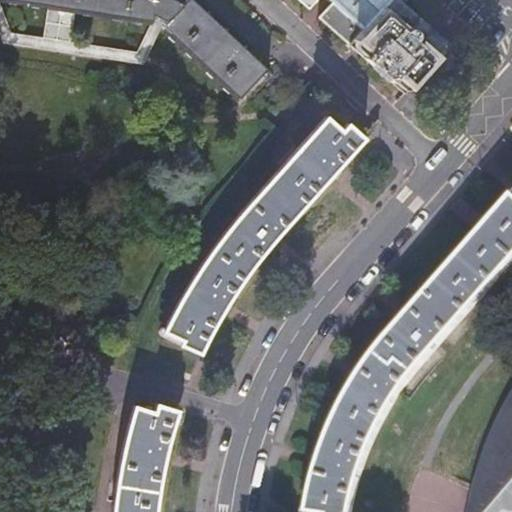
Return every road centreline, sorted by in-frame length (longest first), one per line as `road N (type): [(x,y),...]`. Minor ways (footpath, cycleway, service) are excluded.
road 1 (unclassified): [(438,165),(318,297),(265,381),(233,511)]
road 2 (residential): [(438,165),(321,49)]
